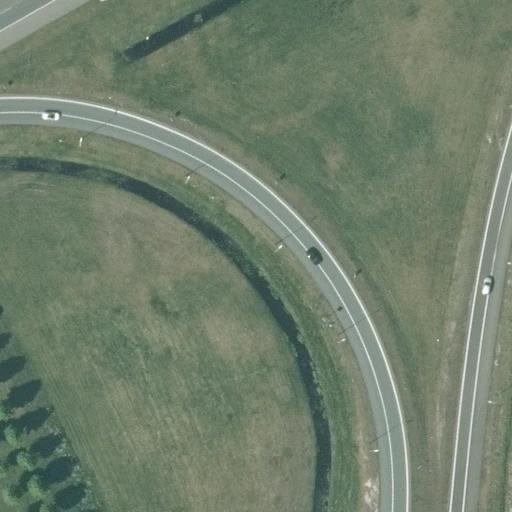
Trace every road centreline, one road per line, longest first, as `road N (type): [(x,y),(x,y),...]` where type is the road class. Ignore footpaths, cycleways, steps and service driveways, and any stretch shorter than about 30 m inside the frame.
road 1 (motorway): [(0,109),(100,117),(148,132),(232,174),(303,236),(332,272),(375,354),(398,445),(400,511)]
road 2 (motorway): [(456,511),(477,317),(511,147)]
